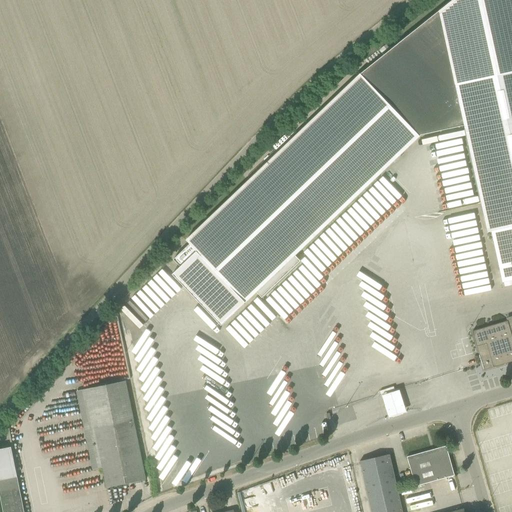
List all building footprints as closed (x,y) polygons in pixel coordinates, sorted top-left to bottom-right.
[(511,0),(452,0),(360,74),(186,240),(190,244),(174,259),(181,266),(173,274),(222,325),(257,292),(262,297),(301,261),(295,255),(421,135),(464,125),(487,232),(491,231),(502,282),(511,279),(511,0)] [(511,319),(472,331),(484,370),(511,361),(511,319)] [(126,381),(77,391),(93,470),(103,468),(107,487),(146,479),(126,381)] [(446,446),(407,457),(415,486),(455,475),(446,446)] [(24,511),(17,477),(11,447),(0,449),(0,492),(3,511),(24,511)] [(402,511),(389,454),(360,461),(371,511),(402,511)]
